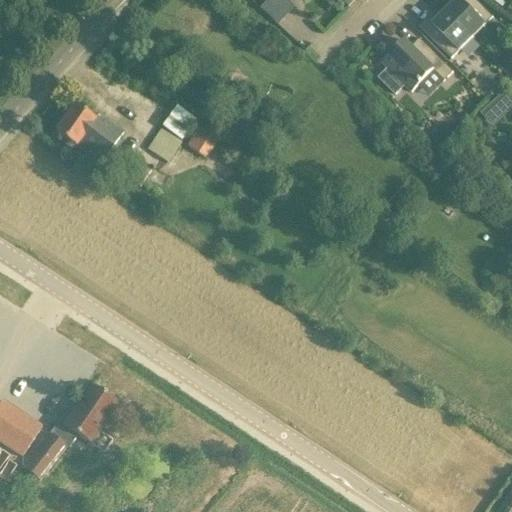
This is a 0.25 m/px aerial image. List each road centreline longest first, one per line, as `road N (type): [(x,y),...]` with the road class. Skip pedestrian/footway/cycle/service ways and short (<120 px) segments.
road 1 (tertiary): [(391,511),(0,253)]
road 2 (residential): [(0,120),(109,0)]
